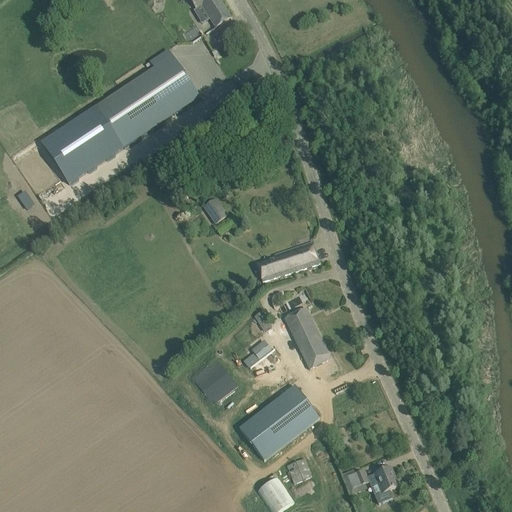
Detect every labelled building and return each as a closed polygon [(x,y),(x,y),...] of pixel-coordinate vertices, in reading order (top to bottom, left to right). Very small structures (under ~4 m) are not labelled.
[(202,7),(217,29),(232,19),(220,0),(190,0),(197,10),(202,7)] [(191,43),(200,40),(197,30),(188,34),(191,43)] [(56,136),(47,141),(61,162),(74,183),(124,149),(133,144),(200,99),(172,58),(154,70),(103,104),(97,108),(75,123),(56,136)] [(217,200),(204,209),(215,226),(229,216),(217,200)] [(234,215),(216,227),(222,236),(239,223),(234,215)] [(313,243),(304,247),(274,256),(275,260),(257,266),(263,283),(320,265),(313,243)] [(306,310),(285,320),(301,353),(302,353),(305,359),(302,360),(308,372),(313,369),(313,370),(331,361),(306,310)] [(265,333),(272,328),(262,313),(256,318),(265,333)] [(244,362),(256,379),(220,405),(220,413),(251,414),(272,399),(271,399),(297,380),(276,350),(271,350),(264,341),(252,350),(252,355),(244,362)] [(215,359),(192,380),(213,408),(239,388),(215,359)] [(320,420),(295,388),(240,431),(264,463),(320,420)] [(294,485),(312,478),(305,461),(288,468),(294,485)] [(394,475),(391,469),(375,476),(382,495),(375,498),(379,506),(393,500),(390,492),(397,489),(392,476),(394,475)] [(364,472),(359,474),(357,471),(343,477),(351,497),(367,490),(365,486),(369,484),(364,472)] [(284,511),(294,505),(277,480),(258,493),(271,511),(284,511)] [(257,496),(246,503),(252,511),(258,511),(265,508),(257,496)]
